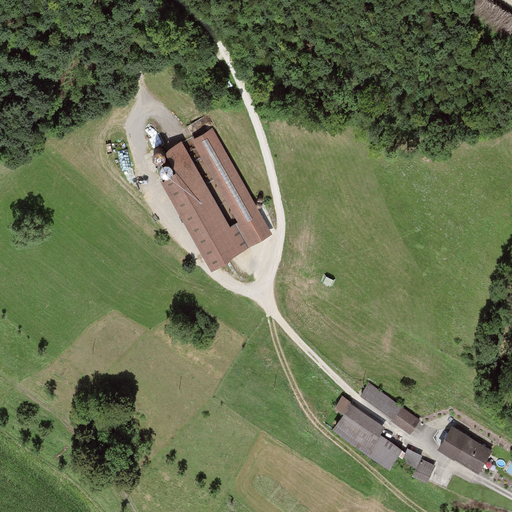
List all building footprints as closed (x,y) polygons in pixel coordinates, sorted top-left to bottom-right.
[(178,140),(161,149),(170,167),(159,173),(208,263),(265,232),(207,127),(189,137),(234,220),(225,225),(178,140)] [(367,383),(359,393),(391,416),(399,406),(367,383)] [(341,411),(331,426),(386,464),(397,448),(374,432),(379,425),(340,399),(334,407),(341,411)] [(416,419),(399,406),(391,416),(389,418),(407,431),(416,419)] [(450,424),(436,445),(474,469),(488,449),(450,424)] [(418,458),(411,474),(424,480),(431,464),(418,458)]
